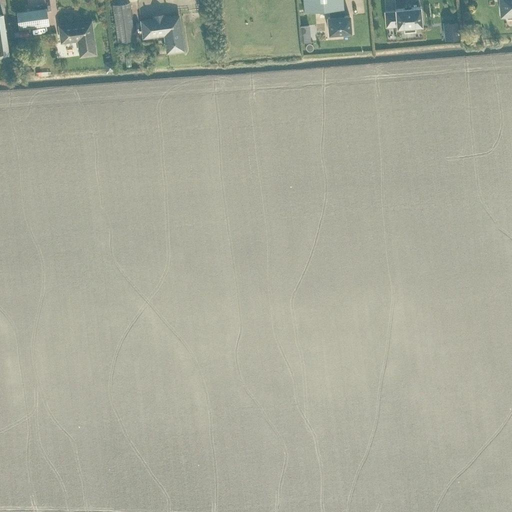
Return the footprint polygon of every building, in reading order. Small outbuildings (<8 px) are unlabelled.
[(270,0),(230,0),(232,15),(260,13),(261,22),(265,22),(266,38),(292,36),(291,19),(270,21),(269,13),(272,12),(270,0)] [(343,7),(342,0),(302,0),(303,10),(328,8),(329,17),(328,17),(329,33),(350,31),(349,15),(343,16),(343,7)] [(511,0),(497,0),(499,16),(505,15),(506,19),(511,17),(511,0)] [(129,2),(112,4),(117,41),(134,38),(129,2)] [(422,25),(420,6),(394,8),(394,9),(383,10),(385,27),(396,26),(396,28),(402,27),(403,32),(415,31),(415,26),(422,25)] [(46,7),(16,12),(18,28),(48,24),(46,7)] [(0,13),(0,60),(1,60),(0,58),(8,57),(7,53),(8,53),(2,14),(0,13)] [(165,36),(167,52),(183,49),(178,16),(141,21),(144,37),(162,34),(165,36)] [(95,54),(93,37),(91,21),(59,26),(61,42),(76,40),(79,57),(95,54)] [(457,21),(447,22),(449,38),(459,37),(457,21)] [(300,34),(310,33),(309,25),(300,25),(300,34)] [(29,35),(28,28),(19,30),(20,36),(29,35)]
